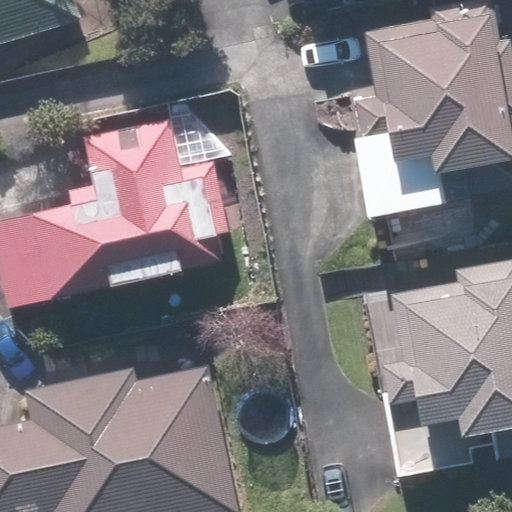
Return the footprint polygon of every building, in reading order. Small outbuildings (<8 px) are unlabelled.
[(0,0),(0,39),(74,16),(68,0),(0,0)] [(426,11),(428,23),(360,35),(372,103),(350,106),(357,144),(346,146),(356,200),(360,225),(438,212),(434,188),(456,184),(455,178),(507,169),(484,31),(493,30),(488,1),(426,11)] [(0,210),(0,295),(5,316),(222,262),(199,168),(182,172),(170,122),(76,146),(87,189),(0,210)] [(452,279),(421,284),(357,296),(390,484),(469,470),(466,454),(485,451),(488,468),(511,463),(511,264),(451,275),(452,279)] [(0,511),(232,511),(195,353),(20,394),(27,423),(0,429),(0,511)]
